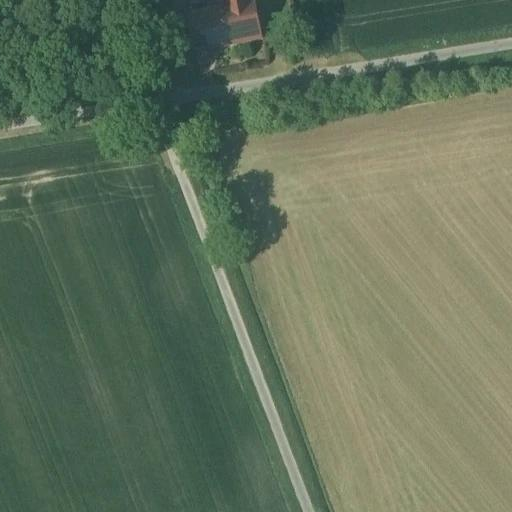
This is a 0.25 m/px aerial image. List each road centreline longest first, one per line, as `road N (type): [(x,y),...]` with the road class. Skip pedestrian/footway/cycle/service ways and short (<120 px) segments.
road 1 (unclassified): [(511,43),(0,128)]
road 2 (track): [(306,511),(150,103)]
